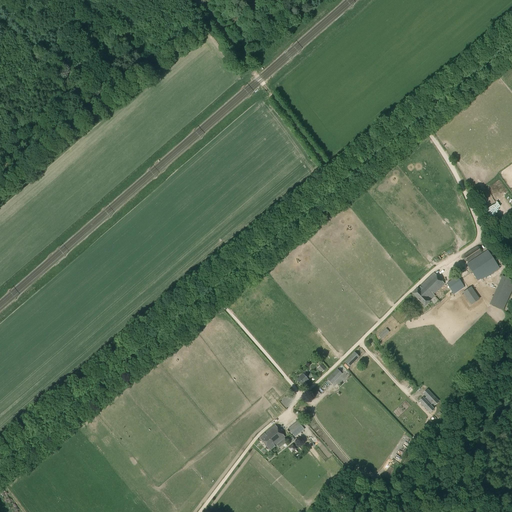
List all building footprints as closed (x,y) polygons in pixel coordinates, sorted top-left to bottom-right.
[(468,262),(481,253),(482,250),(480,247),(477,246),(464,255),(463,255),(463,258),(465,261),(467,262),(468,262)] [(477,280),(497,266),(487,250),(466,264),(477,280)] [(430,300),(429,299),(445,284),(434,273),(418,288),(417,288),(412,293),(424,306),(430,300)] [(508,297),(508,284),(511,286),(511,282),(511,277),(504,275),(494,304),(504,308),(508,297)] [(454,294),(464,287),(458,277),(447,284),(454,294)] [(471,303),(480,297),(472,284),(463,290),(471,303)] [(345,362),(349,366),(358,357),(354,353),(345,362)] [(317,368),(321,373),(326,369),(322,364),(317,368)] [(358,376),(367,367),(365,365),(356,373),(358,376)] [(334,373),(328,380),(332,383),(338,377),(334,373)] [(308,380),(303,374),(297,380),(302,386),(308,380)] [(423,397),(419,401),(430,413),(434,409),(431,406),(434,404),(435,405),(439,402),(427,389),(423,393),(427,397),(425,399),(423,397)] [(288,428),(293,435),(302,427),(297,421),(288,428)] [(275,425),(259,437),(270,451),(275,446),(274,445),(285,437),(275,425)]
